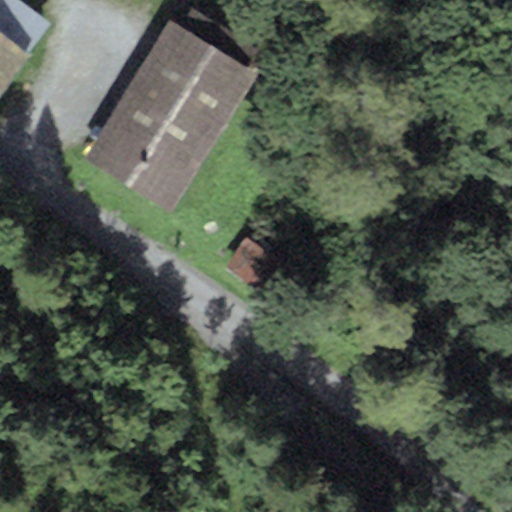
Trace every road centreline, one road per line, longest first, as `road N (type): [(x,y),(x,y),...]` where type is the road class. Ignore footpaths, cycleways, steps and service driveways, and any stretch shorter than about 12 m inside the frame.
road 1 (unclassified): [(0,172),(391,435),(460,511)]
road 2 (track): [(379,511),(297,425),(202,304)]
